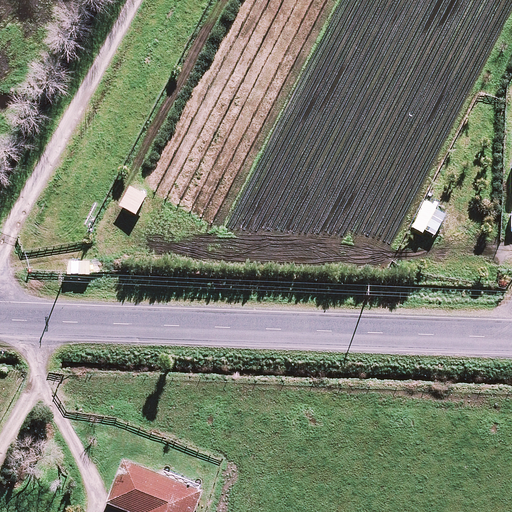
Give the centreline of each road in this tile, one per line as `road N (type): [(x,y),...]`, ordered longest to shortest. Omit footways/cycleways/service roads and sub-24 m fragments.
road 1 (unclassified): [(0,318),(511,337)]
road 2 (track): [(148,0),(0,284)]
